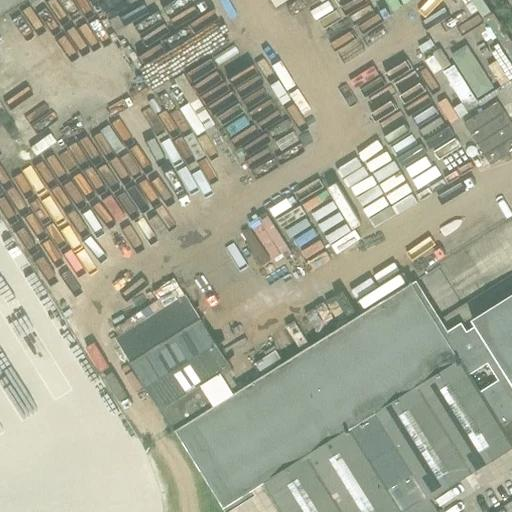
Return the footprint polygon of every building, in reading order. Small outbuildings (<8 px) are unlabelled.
[(272,66),(279,76),(299,62),(292,52),(272,66)] [(198,71),(203,84),(223,75),(218,62),(198,71)] [(511,161),(511,93),(469,114),(494,169),(511,161)] [(446,103),(459,123),(467,117),(454,98),(446,103)] [(215,132),(223,128),(213,110),(205,115),(215,132)] [(323,167),(302,180),(312,197),(333,184),(323,167)] [(273,200),(285,218),(308,203),(295,184),(273,200)] [(480,210),(457,224),(474,250),(510,228),(501,214),(488,222),(480,210)] [(287,220),(292,229),(310,220),(305,211),(287,220)] [(275,212),(258,223),(286,267),(303,256),(275,212)] [(511,294),(471,320),(476,327),(467,333),(462,325),(445,336),(413,285),(175,432),(224,510),(266,484),(266,483),(307,456),(377,413),(461,361),(470,375),(486,365),(496,359),(511,383),(511,294)] [(116,339),(172,427),(174,431),(232,395),(221,377),(232,370),(185,295),(116,339)] [(511,383),(496,359),(486,365),(498,383),(481,393),(470,375),(461,361),(377,413),(430,499),(511,448),(511,383)] [(307,456),(342,511),(401,511),(426,497),(429,500),(430,499),(377,413),(307,456)] [(266,483),(266,484),(283,511),(342,511),(307,456),(266,483)]
